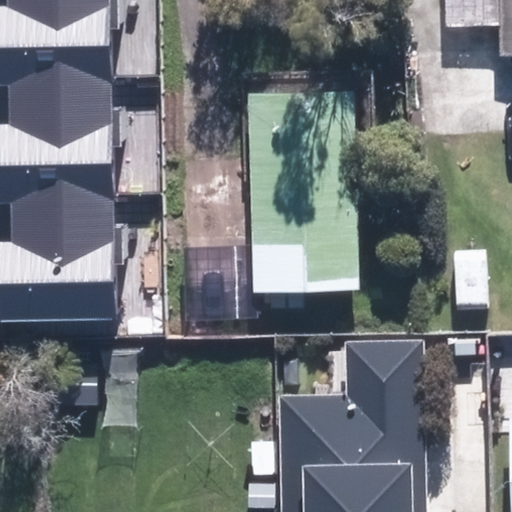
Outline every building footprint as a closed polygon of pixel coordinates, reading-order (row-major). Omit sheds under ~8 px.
[(10,102),(110,99),(108,0),(8,0),(9,5),(0,5),(0,82),(9,83),(10,102)] [(354,91),(252,93),(256,289),(357,287),(354,91)] [(0,202),(12,202),(12,217),(112,214),(110,99),(10,102),(11,127),(0,126),(0,202)] [(112,214),(12,217),(13,244),(0,244),(0,302),(1,323),(115,319),(112,214)] [(425,511),(424,343),(348,343),(348,398),(286,398),(286,511),(425,511)]
